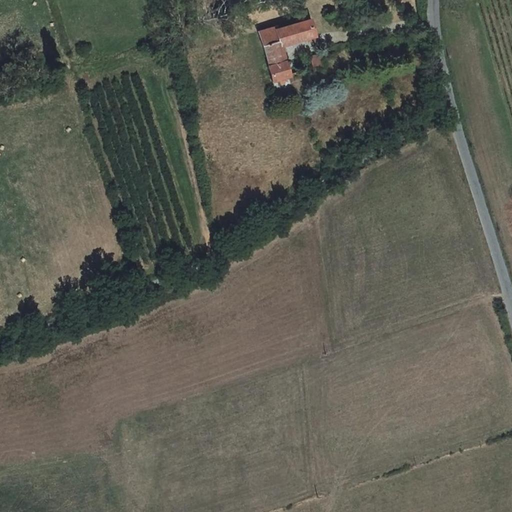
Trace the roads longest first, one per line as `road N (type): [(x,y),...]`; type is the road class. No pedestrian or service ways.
road 1 (track): [(0,344),(208,259),(448,105)]
road 2 (unclassified): [(511,307),(448,105),(433,0)]
